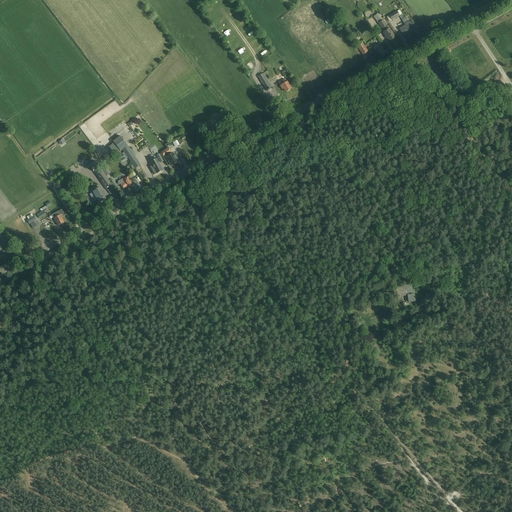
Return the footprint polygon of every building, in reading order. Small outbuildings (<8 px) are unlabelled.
[(339,14),(333,8),(328,12),(333,19),(339,14)] [(400,10),(386,17),(389,22),(400,16),(401,19),(403,17),(400,10)] [(384,31),(385,31),(383,33),(390,41),(395,37),(389,28),(378,14),(373,17),(382,29),(383,29),(384,31)] [(402,19),(405,26),(399,29),(403,36),(417,28),(413,21),(410,23),(409,21),(408,22),(406,17),(402,19)] [(357,46),(363,55),(368,51),(362,43),(357,46)] [(373,47),(376,51),(381,58),(389,53),(386,50),(384,51),(382,47),(379,43),(373,47)] [(258,77),(267,91),(272,87),(263,73),(258,77)] [(279,83),(281,86),(283,89),(284,89),(286,92),(291,89),(285,79),(279,83)] [(192,126),(185,131),(188,135),(194,130),(192,126)] [(127,146),(128,146),(120,136),(113,142),(114,143),(120,151),(122,150),(127,146)] [(108,147),(114,155),(115,155),(120,151),(114,143),(108,147)] [(127,157),(135,168),(141,165),(127,146),(122,150),(124,152),(127,157)] [(121,153),(117,157),(121,162),(127,157),(124,152),(122,153),(121,153)] [(173,153),(167,157),(171,166),(178,162),(178,161),(178,160),(177,159),(176,158),(173,153)] [(163,170),(159,163),(157,159),(150,162),(153,166),(150,167),(155,175),(157,174),(163,170)] [(94,171),(96,174),(106,188),(111,184),(109,180),(111,179),(108,174),(107,174),(104,169),(102,170),(96,161),(89,166),(93,172),(94,171)] [(123,189),(127,187),(128,189),(133,186),(129,177),(123,180),(122,179),(119,181),(118,183),(120,187),(121,187),(122,187),(123,189)] [(93,192),(90,194),(94,202),(97,200),(99,203),(107,199),(104,192),(103,193),(100,188),(93,192)] [(40,209),(41,212),(36,215),(39,219),(46,215),(43,210),(47,208),(45,206),(40,209)] [(62,209),(59,211),(52,215),(53,217),(54,217),(54,218),(53,218),(55,222),(56,222),(58,226),(64,222),(62,218),(61,215),(64,213),(62,209)] [(34,216),(27,221),(29,224),(36,220),(34,216)] [(407,303),(415,302),(414,290),(412,290),(411,284),(404,285),(404,288),(394,289),(395,297),(407,295),(408,298),(407,298),(407,303)] [(400,321),(414,317),(412,310),(398,314),(400,321)]
